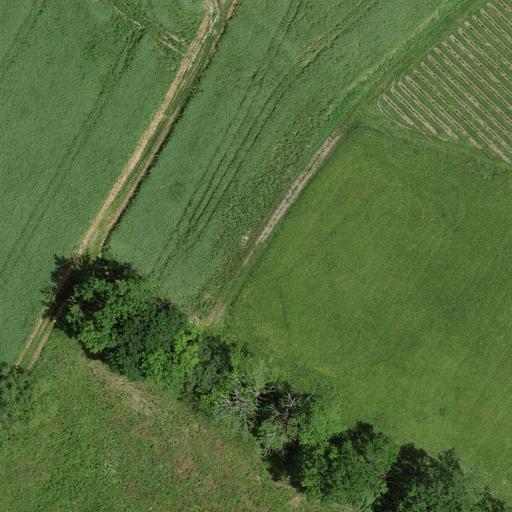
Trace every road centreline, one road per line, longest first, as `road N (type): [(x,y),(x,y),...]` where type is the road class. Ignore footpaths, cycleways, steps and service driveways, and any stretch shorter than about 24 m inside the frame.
road 1 (track): [(85,257),(476,511)]
road 2 (track): [(0,405),(225,0)]
road 3 (track): [(511,167),(353,119),(326,143),(197,330)]
